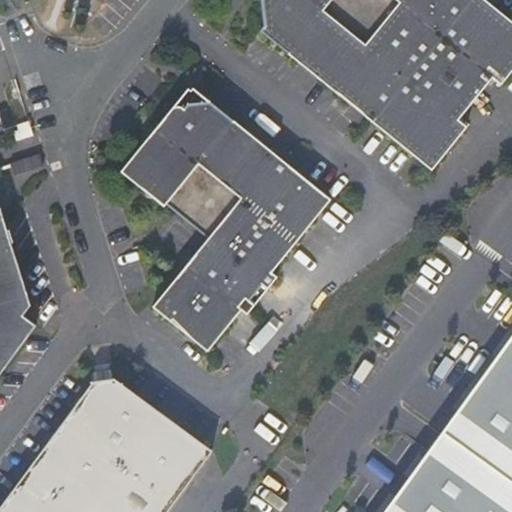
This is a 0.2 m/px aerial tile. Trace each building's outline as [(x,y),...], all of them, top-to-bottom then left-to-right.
[(361,114),(364,119),(433,175),(468,130),(454,119),(465,105),(469,106),(472,105),(474,104),(477,101),(479,99),(478,93),(477,91),(488,77),(503,88),(511,77),(511,23),(482,0),(260,0),(259,1),(261,29),(258,33),(349,106),(351,102),(360,109),(361,114)] [(349,106),(364,119),(361,114),(360,109),(351,102),(349,106)] [(155,199),(169,210),(177,217),(193,224),(198,227),(203,239),(210,244),(208,249),(213,252),(206,263),(197,262),(154,314),(171,328),(175,324),(193,345),(208,357),(241,317),(248,320),(255,311),(250,307),(263,291),(272,291),(279,282),(274,278),(332,205),(307,184),(301,186),(290,176),(292,171),(212,108),(189,108),(184,113),(180,112),(177,112),(174,114),(171,116),(122,179),(140,194),(155,199)] [(30,138),(27,130),(12,135),(14,142),(30,138)] [(12,177),(40,169),(37,160),(36,157),(8,165),(12,177)] [(307,184),(292,171),(290,176),(301,186),(307,184)] [(165,214),(169,210),(155,199),(140,194),(165,214)] [(0,381),(39,329),(26,319),(32,312),(3,222),(0,222),(0,381)] [(250,307),(255,311),(272,291),(263,291),(250,307)] [(511,511),(511,336),(385,511),(511,511)] [(96,387),(115,385),(112,375),(94,378),(96,387)] [(115,385),(96,387),(1,511),(168,511),(180,496),(210,456),(115,385)]
